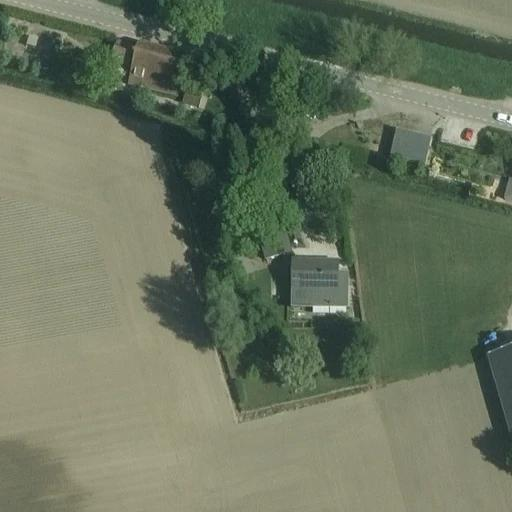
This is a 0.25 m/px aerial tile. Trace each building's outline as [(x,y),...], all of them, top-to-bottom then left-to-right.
[(37,41),(29,39),(27,48),(35,50),(37,41)] [(177,98),(188,55),(140,43),(139,48),(118,43),(113,65),(134,70),(130,86),(177,98)] [(184,104),(200,108),(203,97),(187,93),(184,104)] [(426,166),(432,139),(397,131),(391,159),(426,166)] [(284,224),(270,229),(271,233),(278,255),(279,257),(293,252),(291,244),(303,240),(297,220),(284,224)] [(264,241),(260,243),(266,261),(279,257),(278,255),(271,233),(264,235),(262,236),(264,241)] [(339,263),(293,263),(293,293),(293,310),(312,310),(322,310),(339,310),(348,310),(348,275),(339,275),(339,263)] [(511,351),(488,359),(511,439),(511,351)]
